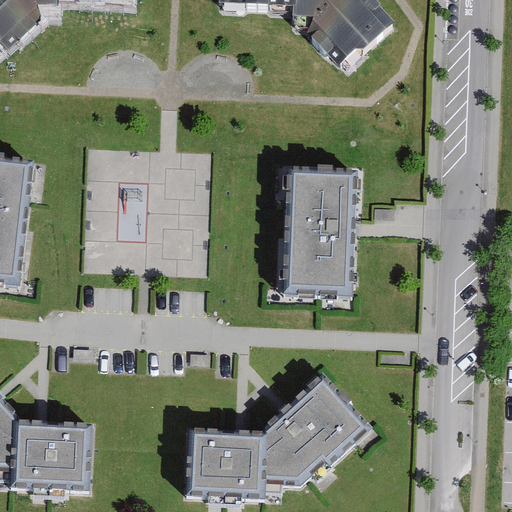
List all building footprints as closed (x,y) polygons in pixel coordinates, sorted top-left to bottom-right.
[(0,0),(0,45),(6,53),(64,0),(114,0),(139,1),(138,0),(0,0)] [(396,29),(367,0),(225,0),(225,11),(294,13),(351,72),(396,29)] [(0,284),(25,287),(35,170),(0,167),(0,284)] [(358,299),(359,180),(296,180),(295,299),(358,299)] [(329,386),(268,438),(202,434),(198,495),(268,499),(269,484),(304,486),(368,432),(329,386)] [(0,471),(24,472),(23,486),(92,489),(95,431),(27,428),(0,399),(0,471)]
